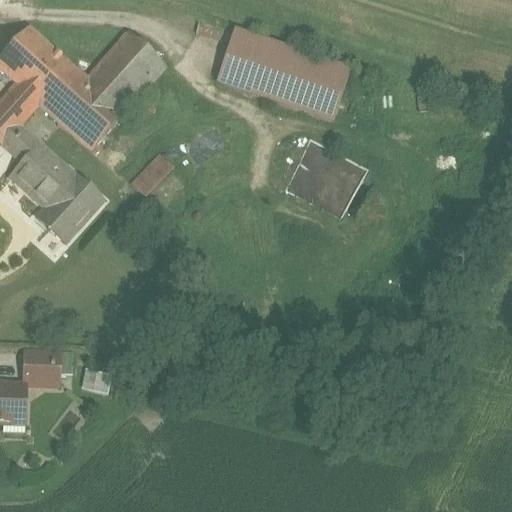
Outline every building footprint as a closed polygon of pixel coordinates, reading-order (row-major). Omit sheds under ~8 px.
[(33,30),(0,69),(0,74),(17,89),(0,108),(0,142),(10,151),(28,130),(43,112),(96,157),(134,113),(171,70),(131,36),(92,81),(33,30)] [(241,33),(223,86),(340,127),(358,74),(241,33)] [(95,56),(105,40),(97,35),(87,51),(95,56)] [(113,202),(28,130),(10,151),(28,167),(14,183),(48,213),(39,224),(71,251),(113,202)] [(179,171),(162,156),(150,170),(134,187),(143,195),(151,202),(179,171)] [(27,355),(27,388),(32,388),(32,393),(66,393),(66,355),(27,355)] [(112,398),(116,378),(89,372),(84,392),(112,398)] [(27,388),(0,388),(0,433),(32,433),(32,393),(32,388),(27,388)]
